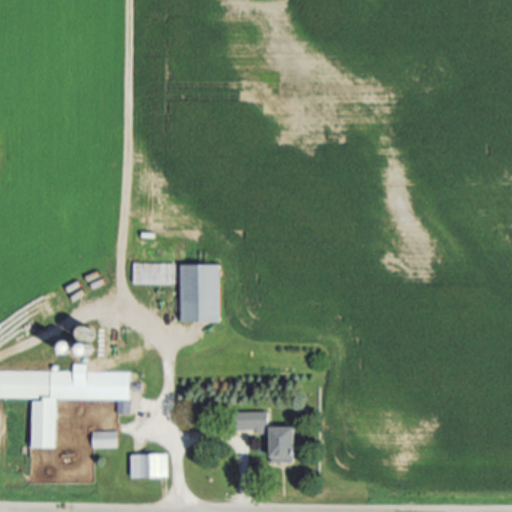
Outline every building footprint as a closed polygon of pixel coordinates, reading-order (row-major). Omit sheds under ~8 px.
[(178,263),(136,264),(136,286),(178,285),(178,263)] [(225,266),(185,266),(185,324),(225,323),(225,266)] [(0,372),(0,398),(35,399),(35,449),(59,449),(59,400),(118,400),(118,415),(131,415),(131,372),(89,373),(89,364),(76,364),(76,372),(0,372)] [(300,428),(272,429),(272,413),(247,413),(247,431),(261,431),(261,436),(276,435),(277,465),(301,464),(300,428)] [(119,432),(94,433),(95,449),(120,448),(119,432)] [(170,455),(133,456),(134,480),(171,479),(170,455)]
